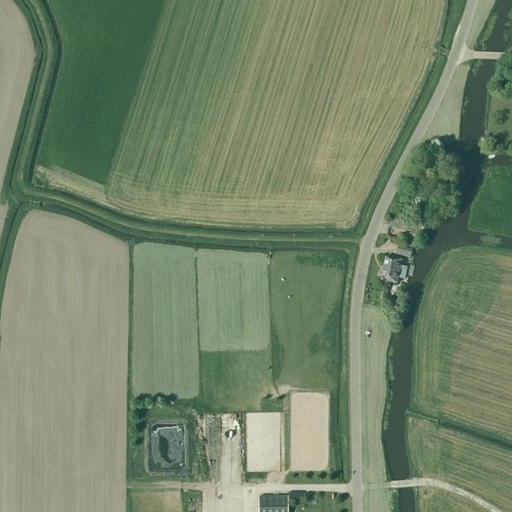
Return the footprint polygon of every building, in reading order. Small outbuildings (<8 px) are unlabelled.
[(420,237),(423,227),(412,224),(409,234),(420,237)] [(398,244),(396,254),(409,258),(412,247),(398,244)] [(397,278),(403,279),(406,267),(400,265),(401,261),(384,257),(380,280),(396,284),(397,278)] [(395,311),(397,300),(391,299),(389,309),(395,311)] [(287,511),(287,497),(258,497),(258,511),(287,511)]
